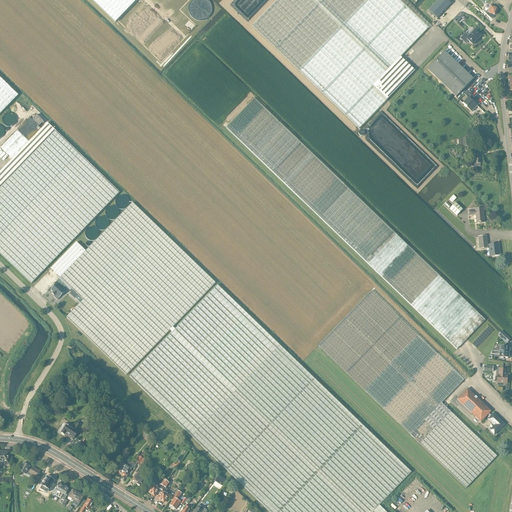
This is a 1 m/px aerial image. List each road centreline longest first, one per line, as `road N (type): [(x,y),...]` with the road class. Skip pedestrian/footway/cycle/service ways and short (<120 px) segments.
road 1 (unclassified): [(511,181),(501,85),(511,16)]
road 2 (unclassified): [(46,309),(61,341),(25,404),(16,439)]
